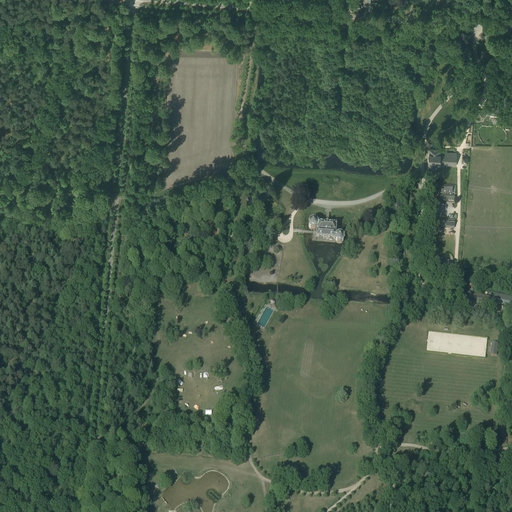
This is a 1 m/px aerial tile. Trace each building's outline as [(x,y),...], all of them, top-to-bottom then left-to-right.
[(352,6),(350,6),(352,10),(352,11),(361,7),(362,7),(360,2),(358,3),(352,6)] [(490,60),(490,53),(487,53),(487,51),(482,51),(482,62),(487,62),(487,60),(490,60)] [(500,111),(500,105),(490,105),(490,111),(491,111),(491,113),(499,113),(499,111),(500,111)] [(455,166),(456,153),(440,153),(440,150),(429,149),(428,168),(436,168),(436,167),(443,167),(443,166),(455,166)] [(455,195),(455,187),(436,185),(436,193),(437,193),(437,195),(436,195),(435,200),(454,202),(454,196),(452,196),(452,194),(455,195)] [(453,229),(454,221),(433,220),(433,227),(453,229)] [(334,226),(332,225),(329,225),(325,225),(317,224),(316,222),(314,221),(313,221),(310,222),(309,223),(308,225),(308,226),(309,228),(312,230),(313,230),(314,230),(317,228),(316,238),(334,240),(336,242),(338,243),(340,244),(343,242),(344,241),(344,240),(344,238),(343,236),(342,235),(340,234),(339,234),(337,235),(335,236),(336,227),(336,226),(336,225),(335,225),(334,226)] [(442,269),(445,270),(448,269),(450,268),(452,265),(453,262),(452,259),(450,256),(447,255),(444,255),(442,255),(439,257),(438,259),(437,262),(438,265),(440,268),(442,269)] [(462,290),(461,295),(491,302),(490,303),(511,308),(511,302),(511,297),(493,293),(492,297),(462,290)] [(477,310),(475,317),(497,322),(499,315),(477,310)]
